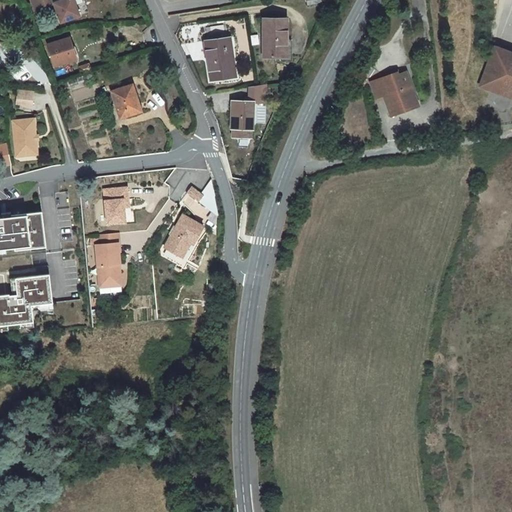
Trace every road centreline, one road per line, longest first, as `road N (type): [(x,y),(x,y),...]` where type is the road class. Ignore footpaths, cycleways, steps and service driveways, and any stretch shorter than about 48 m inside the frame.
road 1 (secondary): [(254,266),(307,109),(363,0)]
road 2 (secondary): [(244,511),(238,413),(254,266)]
road 3 (residential): [(198,142),(169,158),(0,187)]
road 4 (residential): [(149,0),(195,97),(198,142)]
road 5 (residential): [(198,142),(234,203),(236,248),(254,266)]
road 6 (track): [(390,154),(511,136)]
